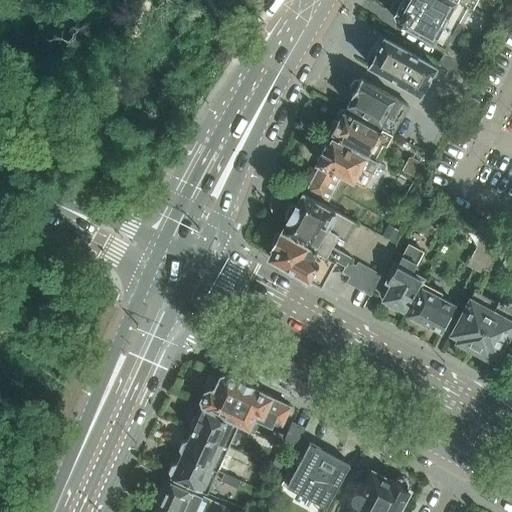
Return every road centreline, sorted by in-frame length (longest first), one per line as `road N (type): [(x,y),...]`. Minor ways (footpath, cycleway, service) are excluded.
road 1 (tertiary): [(490,409),(249,278),(167,275)]
road 2 (tertiary): [(167,275),(216,338),(460,466)]
road 3 (secondary): [(167,275),(317,0)]
road 4 (secondary): [(61,511),(167,275)]
road 5 (tertiary): [(167,275),(0,185)]
road 6 (unknown): [(472,142),(456,173),(460,202),(511,223)]
